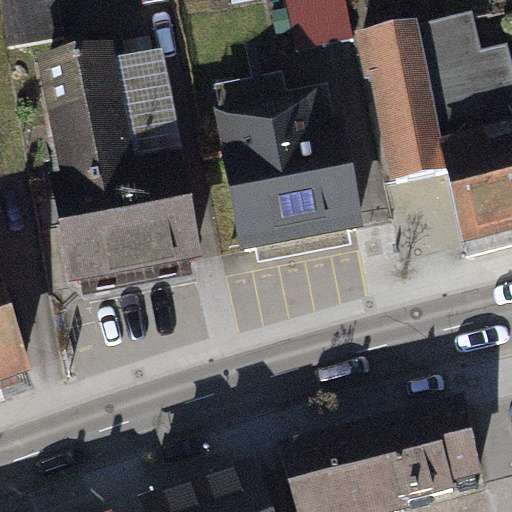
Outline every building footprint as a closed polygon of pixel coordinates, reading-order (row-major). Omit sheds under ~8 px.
[(66,0),(16,0),(19,44),(68,41),(66,0)] [(354,0),(295,0),(304,50),(361,40),(354,0)] [(457,141),(511,129),(511,57),(492,62),(482,17),(432,28),(457,141)] [(457,141),(432,28),(375,41),(407,185),(464,172),(457,141)] [(176,49),(50,75),(94,286),(220,260),(176,49)] [(279,99),(227,111),(260,253),(377,227),(354,128),(337,132),(330,100),(282,111),(279,99)] [(511,234),(511,129),(457,141),(464,172),(479,241),(511,234)] [(0,267),(0,375),(30,367),(0,267)] [(462,400),(296,447),(314,511),(362,511),(484,477),(462,400)] [(293,511),(281,470),(166,505),(168,511),(293,511)]
